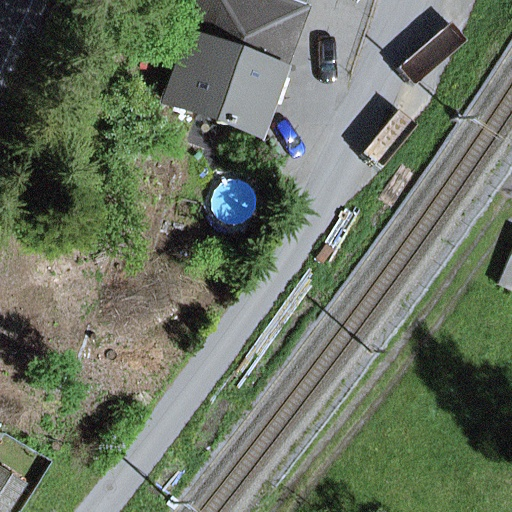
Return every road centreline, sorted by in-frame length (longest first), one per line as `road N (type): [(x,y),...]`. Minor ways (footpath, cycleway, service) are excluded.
road 1 (residential): [(93,511),(333,190),(405,0)]
road 2 (track): [(279,509),(506,213)]
